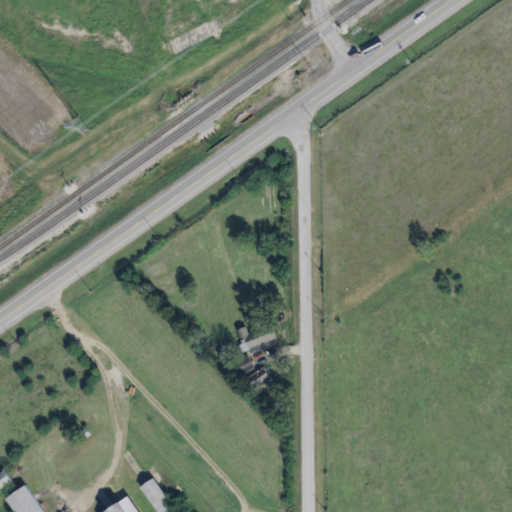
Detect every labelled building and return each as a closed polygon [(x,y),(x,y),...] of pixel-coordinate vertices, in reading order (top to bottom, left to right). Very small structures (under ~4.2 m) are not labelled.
[(248,334),(245,327),(236,330),(246,355),(276,343),(272,331),(262,335),(259,330),(248,334)] [(235,359),(239,374),(252,370),(249,356),(235,359)] [(246,377),(251,388),(269,380),(263,369),(246,377)] [(0,489),(10,483),(3,471),(0,472),(0,489)] [(154,511),(168,511),(172,509),(151,479),(139,488),(154,511)] [(4,499),(12,511),(42,511),(24,485),(4,499)] [(135,511),(125,497),(104,511),(135,511)]
